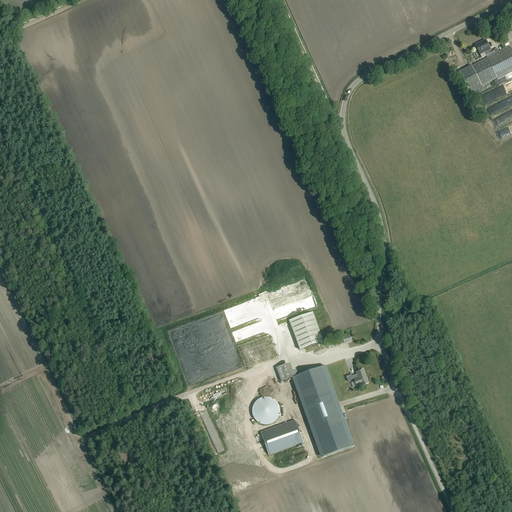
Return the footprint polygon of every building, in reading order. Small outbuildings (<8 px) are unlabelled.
[(487,58),(460,72),(470,92),(482,86),(497,78),(498,79),(511,71),(511,50),(511,48),(499,53),(497,49),(494,50),(495,52),(490,54),(489,52),(491,51),(487,44),(486,41),(475,46),(477,48),(480,56),(485,54),(487,58)] [(312,313),(288,322),(299,350),(323,342),(312,313)] [(322,335),(327,334),(325,322),(319,324),(322,335)] [(238,344),(247,340),(243,330),(234,333),(238,344)] [(350,336),(342,338),(344,344),(351,341),(350,336)] [(268,337),(239,348),(246,366),(275,356),(268,337)] [(289,364),(275,368),(280,382),(293,377),(289,364)] [(325,366),(292,378),(321,458),(354,446),(325,366)] [(351,375),(346,377),(347,382),(353,380),(356,387),(360,385),(360,386),(367,383),(363,370),(356,373),(357,375),(352,377),(351,375)] [(274,400),(270,398),(265,397),(261,398),(257,401),(254,404),(252,408),(252,413),(253,417),(256,421),(259,424),(264,425),(268,425),(273,423),(276,420),(279,417),(279,412),(279,408),(277,403),(274,400)] [(295,420),(260,433),(268,456),(303,443),(295,420)]
